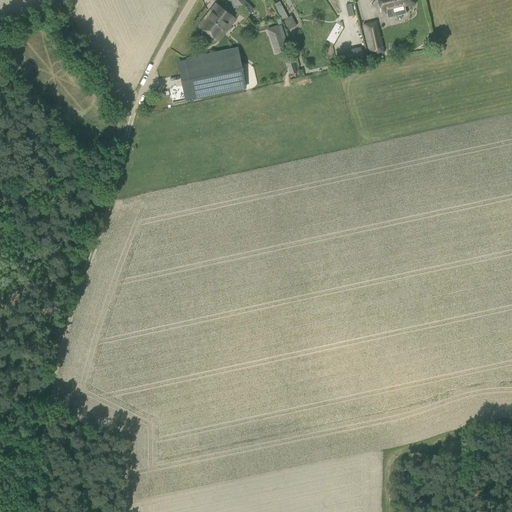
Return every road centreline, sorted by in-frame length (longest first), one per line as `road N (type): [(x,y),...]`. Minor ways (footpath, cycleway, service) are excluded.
road 1 (track): [(0,417),(47,374),(132,118)]
road 2 (unclassified): [(132,118),(192,0)]
